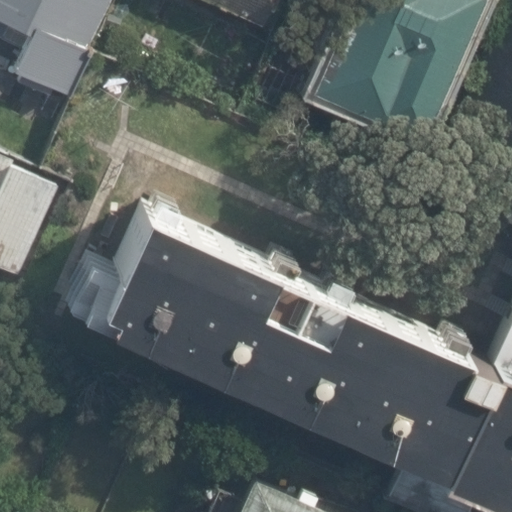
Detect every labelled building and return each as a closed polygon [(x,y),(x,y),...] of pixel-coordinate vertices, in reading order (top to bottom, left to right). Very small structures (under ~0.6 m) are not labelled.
[(104,0),(0,0),(0,12),(20,21),(6,54),(71,81),(104,0)] [(270,0),(233,0),(265,14),(270,0)] [(474,0),(337,0),(303,87),(421,134),(474,0)] [(0,141),(0,254),(10,258),(51,164),(0,141)] [(511,179),(499,206),(511,211),(511,179)] [(511,360),(138,195),(89,312),(511,504),(511,360)] [(356,511),(244,463),(222,511),(356,511)]
